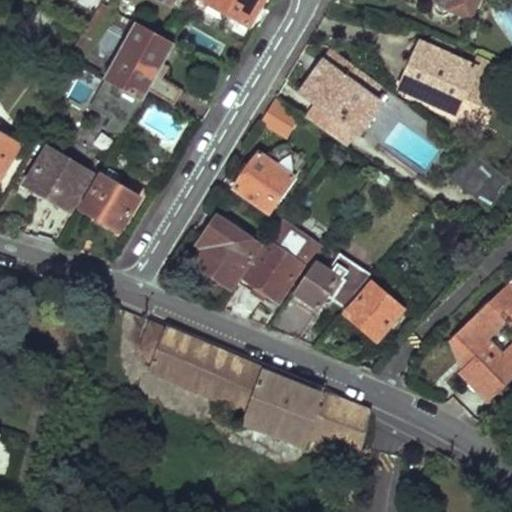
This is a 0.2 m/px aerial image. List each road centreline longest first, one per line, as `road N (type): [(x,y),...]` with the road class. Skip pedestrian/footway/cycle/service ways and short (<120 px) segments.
road 1 (residential): [(129,287),(466,435),(511,464)]
road 2 (residential): [(129,287),(300,0)]
road 3 (unknown): [(392,402),(511,226)]
road 4 (residential): [(0,248),(129,287)]
